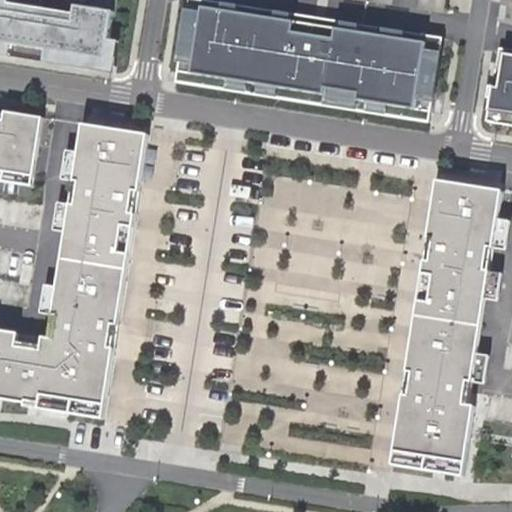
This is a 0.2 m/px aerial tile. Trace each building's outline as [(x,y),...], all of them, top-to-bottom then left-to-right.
[(115,12),(77,6),(75,15),(43,10),(44,0),(0,0),(0,54),(116,73),(121,43),(110,41),(115,12)] [(430,123),(444,40),(443,39),(200,0),(190,0),(177,82),(430,123)] [(511,50),(500,48),(489,122),(511,126),(511,50)] [(45,120),(0,111),(0,181),(34,187),(45,120)] [(151,137),(86,126),(56,317),(60,318),(56,341),(0,331),(0,399),(50,408),(50,411),(105,420),(151,137)] [(439,182),(394,466),(466,478),(476,408),(466,406),(469,384),(474,385),(504,192),(439,182)]
